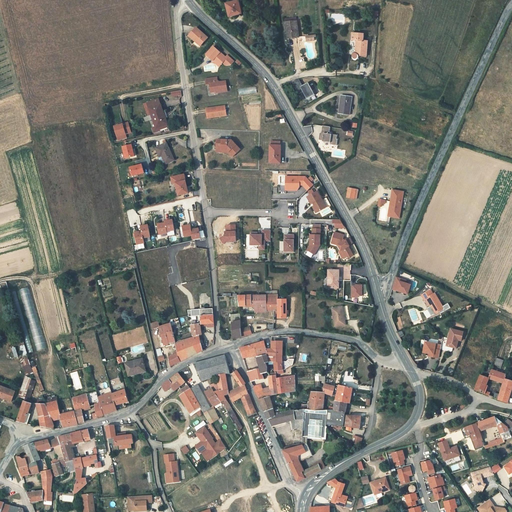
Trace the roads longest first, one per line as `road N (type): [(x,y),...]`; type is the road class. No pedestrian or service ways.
road 1 (primary): [(188,0),(274,85),(362,246),(376,291)]
road 2 (unclassified): [(511,8),(477,70),(392,273),(376,291)]
road 3 (residential): [(206,212),(177,30),(188,0)]
road 4 (residential): [(232,345),(288,482),(304,496)]
road 5 (unclassified): [(232,345),(296,331),(351,339),(379,361)]
road 6 (residential): [(219,350),(206,212)]
road 7 (primary): [(411,424),(333,467),(304,496)]
